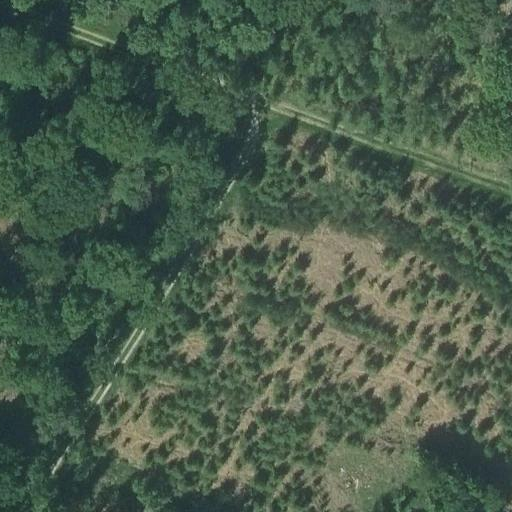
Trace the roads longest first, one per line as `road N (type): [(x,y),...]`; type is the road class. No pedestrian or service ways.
road 1 (track): [(511,196),(0,9)]
road 2 (track): [(16,511),(216,208),(261,105)]
